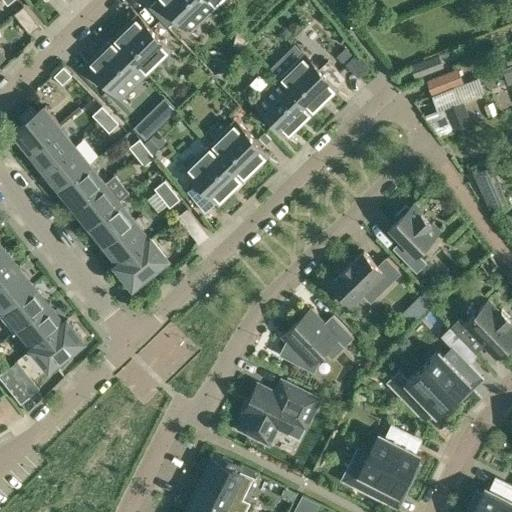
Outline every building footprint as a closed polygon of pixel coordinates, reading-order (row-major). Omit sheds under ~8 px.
[(212,4),(208,0),(159,0),(187,29),(212,4)] [(29,33),(39,25),(23,6),(13,14),(29,33)] [(120,29),(111,38),(143,71),(168,47),(139,16),(123,32),(120,29)] [(143,71),(111,38),(102,47),(104,49),(89,65),(118,96),(143,71)] [(415,77),(442,66),(437,54),(410,65),(415,77)] [(305,55),(280,79),(312,112),(321,104),(319,101),(344,78),(327,60),(318,69),(305,55)] [(210,61),(206,65),(212,72),(220,65),(216,61),(210,61)] [(511,82),(511,64),(502,68),(508,84),(511,82)] [(63,84),(73,74),(64,65),(54,75),(63,84)] [(463,82),(458,67),(426,79),(432,94),(463,82)] [(312,112),(280,79),(256,103),(285,134),(301,119),(303,121),(312,112)] [(156,105),(167,116),(175,107),(165,96),(156,105)] [(473,123),(464,99),(440,108),(449,132),(473,123)] [(13,129),(29,150),(61,124),(45,105),(36,112),(31,106),(21,114),(25,119),(13,129)] [(93,114),(101,123),(112,114),(103,105),(93,114)] [(112,114),(101,123),(110,132),(120,122),(112,114)] [(237,122),(212,146),(243,179),(253,170),(250,168),(266,153),(237,122)] [(61,124),(29,150),(44,168),(75,144),(60,125),(61,125),(61,124)] [(144,142),(153,152),(165,141),(156,131),(144,142)] [(264,131),(258,137),(265,144),(271,138),(264,131)] [(130,146),(137,155),(148,147),(141,138),(130,146)] [(75,144),(44,168),(59,187),(90,162),(75,144)] [(243,179),(212,146),(186,170),(197,181),(187,190),(206,211),(232,186),(234,188),(243,179)] [(148,147),(137,155),(145,166),(156,157),(148,147)] [(90,162),(59,187),(74,206),(105,181),(90,162)] [(155,188),(162,197),(173,188),(166,179),(155,188)] [(105,181),(74,206),(89,224),(120,200),(105,181)] [(482,192),(489,208),(508,200),(500,184),(482,192)] [(173,188),(162,197),(170,207),(181,198),(173,188)] [(120,200),(89,224),(104,243),(135,218),(120,200)] [(406,205),(404,206),(395,215),(397,218),(390,225),(402,238),(392,247),(416,272),(426,262),(417,252),(438,231),(412,204),(408,208),(406,205)] [(209,235),(187,208),(178,215),(199,242),(209,235)] [(135,218),(104,243),(118,260),(116,262),(118,263),(151,237),(151,236),(150,237),(135,218)] [(151,237),(118,263),(133,283),(167,256),(151,237)] [(4,245),(0,247),(0,278),(19,263),(4,245)] [(342,271),(331,282),(349,301),(369,282),(379,291),(399,272),(385,257),(377,265),(363,251),(352,262),(351,261),(350,263),(344,270),(343,269),(342,271)] [(19,263),(0,278),(0,302),(3,306),(0,308),(0,309),(34,282),(19,263)] [(34,282),(0,309),(0,314),(13,330),(49,301),(34,282)] [(425,311),(434,303),(426,294),(417,302),(425,311)] [(459,317),(450,325),(467,343),(476,335),(496,356),(511,340),(511,323),(509,320),(511,319),(501,309),(499,311),(487,298),(464,321),(459,317)] [(49,301),(13,330),(13,331),(19,326),(33,344),(32,344),(33,345),(64,319),(49,301)] [(323,322),(309,307),(282,334),(286,339),(279,353),(313,371),(324,350),(331,357),(353,336),(332,314),(323,322)] [(64,319),(33,345),(48,364),(55,358),(60,365),(71,356),(67,351),(83,338),(67,318),(65,320),(64,319)] [(402,347),(397,341),(386,351),(392,357),(402,347)] [(461,371),(470,363),(453,345),(444,354),(438,348),(422,365),(457,401),(467,391),(464,387),(470,381),(461,371)] [(447,411),(457,401),(422,365),(407,379),(399,370),(392,377),(392,385),(418,413),(428,404),(437,413),(443,407),(447,411)] [(8,367),(0,372),(0,376),(21,402),(30,395),(8,367)] [(250,397),(254,398),(239,427),(268,442),(280,418),(290,424),(293,419),(305,426),(319,398),(282,379),(275,391),(257,382),(250,397)] [(369,451),(358,446),(357,446),(414,475),(420,462),(415,460),(419,452),(408,446),(413,434),(391,423),(385,434),(379,431),(369,451)] [(408,488),(414,475),(357,446),(347,467),(364,476),(359,487),(381,499),(387,487),(398,493),(403,485),(408,488)] [(241,511),(236,509),(253,477),(238,470),(240,465),(215,452),(207,468),(212,470),(207,479),(202,477),(196,490),(239,511),(241,511)] [(471,503),(487,511),(511,511),(511,484),(504,480),(498,491),(486,485),(482,494),(477,491),(471,503)] [(297,492),(285,485),(280,495),(292,502),(297,492)] [(234,511),(236,510),(238,511),(239,511),(196,490),(189,502),(194,505),(190,511),(186,511),(185,511),(184,511),(234,511)] [(487,511),(471,503),(466,511),(487,511)]
